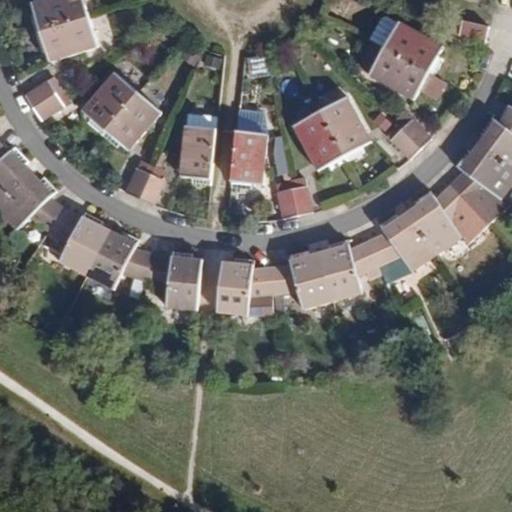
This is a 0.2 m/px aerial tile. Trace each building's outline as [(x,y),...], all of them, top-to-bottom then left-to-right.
[(39,33),(94,16),(89,0),(44,0),(47,8),(37,11),(32,13),(39,33)] [(47,8),(44,0),(35,0),(34,0),(37,11),(47,8)] [(94,16),(39,33),(45,53),(49,52),(59,49),(62,59),(103,46),(94,16)] [(383,47),(433,75),(443,56),(440,54),(431,49),(435,41),(399,20),(398,22),(386,16),(380,19),(368,40),(383,47)] [(490,26),(463,20),(460,36),(486,42),(490,26)] [(431,49),(440,54),(444,45),(435,41),(431,49)] [(436,98),(445,82),(433,75),(383,47),(368,75),(414,100),(420,89),(436,98)] [(53,62),(62,59),(59,49),(49,52),(53,62)] [(90,122),(104,134),(141,92),(117,72),(90,104),(99,111),(92,119),(90,122)] [(26,95),(34,107),(63,88),(55,76),(26,95)] [(71,101),(63,88),(34,107),(38,114),(43,120),(71,101)] [(166,112),(141,92),(104,134),(121,148),(123,145),(130,137),(139,145),(166,112)] [(321,107),(349,159),(367,148),(365,144),(360,136),(370,131),(348,92),(321,107)] [(99,111),(90,104),(84,112),(92,119),(99,111)] [(349,159),(321,107),(292,124),(314,162),(323,156),(328,164),(331,169),(349,159)] [(494,142),(486,152),(511,170),(511,108),(509,107),(502,121),(494,116),(481,134),(484,135),(494,142)] [(402,127),(423,147),(425,145),(433,135),(413,116),(402,127)] [(223,125),(191,122),(187,165),(197,166),(196,176),(195,180),(217,183),(223,125)] [(272,130),(241,127),(236,184),(257,186),(257,182),(258,172),(269,174),(272,130)] [(423,147),(402,127),(392,138),(412,157),(423,147)] [(374,139),(370,131),(360,136),(365,144),(374,139)] [(478,146),(486,152),(494,142),(484,135),(478,144),(477,145),(478,146)] [(132,153),(139,145),(130,137),(123,145),(132,153)] [(12,152),(3,139),(0,141),(0,207),(0,208),(30,180),(22,172),(31,164),(34,161),(19,145),(12,152)] [(481,160),(486,152),(478,146),(477,145),(471,153),(481,160)] [(500,201),(511,185),(511,170),(486,152),(481,160),(471,153),(468,151),(455,170),(461,174),(449,185),(469,205),(488,224),(508,205),(500,201)] [(314,162),(319,170),(328,164),(323,156),(314,162)] [(30,180),(38,172),(31,164),(22,172),(30,180)] [(186,175),(196,176),(197,166),(187,165),(186,175)] [(128,192),(140,198),(151,173),(139,167),(128,192)] [(46,180),(38,172),(30,180),(37,188),(46,180)] [(268,182),(269,174),(258,172),(257,182),(268,182)] [(151,173),(140,198),(147,202),(153,205),(165,179),(151,173)] [(54,235),(71,212),(57,201),(64,193),(49,177),(46,180),(37,188),(30,180),(0,208),(23,232),(35,222),(54,235)] [(295,188),(301,215),(315,211),(307,178),(293,181),(295,188)] [(488,224),(469,205),(449,185),(440,194),(434,187),(415,200),(417,203),(424,212),(414,220),(438,253),(464,235),(468,244),(488,224)] [(301,215),(295,188),(280,191),(285,218),(301,215)] [(407,210),(414,220),(424,212),(417,203),(407,210)] [(414,220),(407,210),(400,215),(407,225),(414,220)] [(91,278),(109,241),(99,237),(104,227),(106,222),(87,213),(82,220),(71,212),(54,235),(69,246),(61,264),(91,278)] [(412,271),(438,253),(414,220),(407,225),(400,215),(398,212),(380,225),(384,231),(369,239),(381,264),(401,254),(412,271)] [(99,237),(109,241),(114,231),(104,227),(99,237)] [(124,236),(114,231),(109,241),(119,246),(124,236)] [(109,241),(91,278),(121,292),(129,275),(148,281),(156,255),(142,251),(146,242),(126,232),(124,236),(119,246),(109,241)] [(335,257),(324,260),(336,301),(368,292),(363,272),(381,264),(369,239),(355,245),(352,236),(330,242),(331,246),(335,257)] [(331,246),(321,249),(324,260),(335,257),(331,246)] [(336,301),(324,260),(313,264),(310,252),(309,248),(289,255),(292,264),(274,266),(277,293),(299,290),(305,309),(336,301)] [(324,260),(321,249),(310,252),(313,264),(324,260)] [(156,255),(148,281),(171,288),(169,307),(202,310),(207,269),(195,269),(197,257),(197,253),(175,251),(174,260),(156,255)] [(277,293),(274,266),(259,268),(260,259),(238,256),(238,260),(237,272),(226,271),(222,312),(255,315),(256,295),(277,293)] [(197,257),(195,269),(207,269),(208,258),(197,257)] [(227,259),(226,271),(237,272),(238,260),(227,259)]
